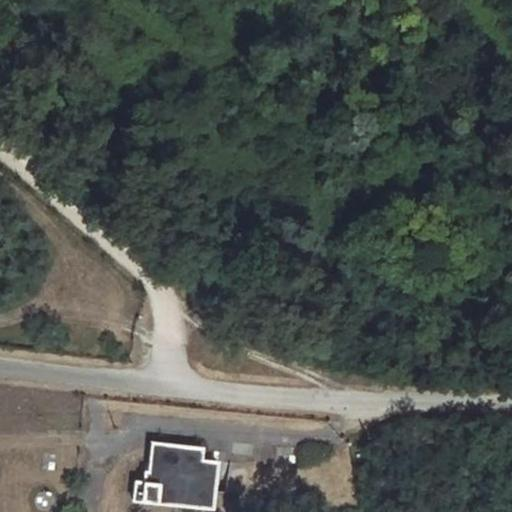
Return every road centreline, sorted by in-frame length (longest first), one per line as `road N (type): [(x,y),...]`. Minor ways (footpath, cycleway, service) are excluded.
road 1 (unclassified): [(511,405),(0,369)]
road 2 (track): [(0,142),(163,297),(177,383)]
road 3 (track): [(163,297),(235,346),(356,400)]
road 4 (track): [(0,322),(62,313),(169,344)]
